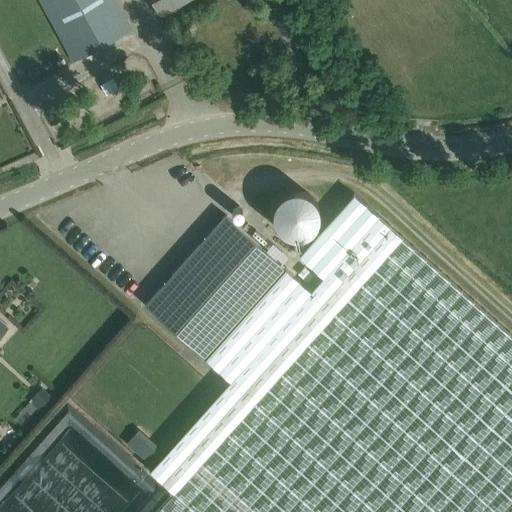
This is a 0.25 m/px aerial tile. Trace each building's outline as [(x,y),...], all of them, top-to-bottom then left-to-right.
[(39,0),(73,61),(131,29),(115,0),(39,0)] [(151,0),(159,14),(184,0),(151,0)] [(173,491),(153,511),(511,511),(511,334),(377,214),(353,193),(298,254),(322,275),(310,289),(285,267),(225,214),(145,304),(205,357),(230,379),(149,469),(173,491)] [(56,380),(42,392),(50,402),(64,390),(56,380)] [(150,426),(142,437),(159,450),(168,439),(150,426)]
